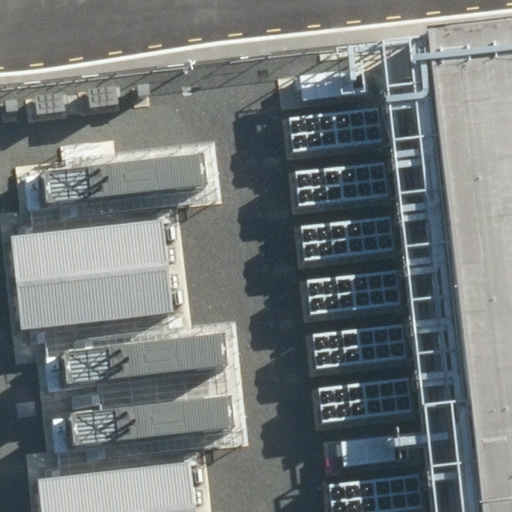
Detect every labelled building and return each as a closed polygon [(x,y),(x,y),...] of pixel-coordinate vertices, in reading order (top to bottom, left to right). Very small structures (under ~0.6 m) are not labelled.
[(511,511),(511,32),(442,41),(492,511),(511,511)] [(211,157),(49,173),(53,208),(214,191),(211,157)] [(169,221),(22,236),(31,330),(179,315),(169,221)] [(223,332),(61,349),(65,383),(227,367),(223,332)] [(231,398),(69,415),(72,449),(234,432),(231,398)] [(197,511),(192,459),(45,474),(48,511),(197,511)]
